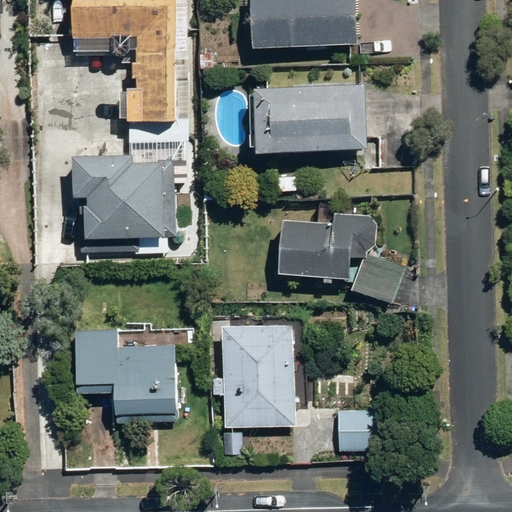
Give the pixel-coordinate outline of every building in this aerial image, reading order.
[(179,0),(78,0),(79,37),(137,37),(137,48),(142,48),(142,62),(139,62),(139,77),(142,77),(142,87),(132,87),(133,120),(181,119),(179,0)] [(361,0),(257,0),(259,47),(364,43),(361,0)] [(370,83),(261,87),(263,152),(372,147),(370,83)] [(139,152),(78,154),(80,196),(94,195),(94,204),(90,204),(91,237),(175,234),(173,160),(139,161),(139,152)] [(356,255),(368,256),(356,289),(395,303),(409,266),(371,253),(371,252),(380,245),(381,223),(374,214),(340,211),(339,221),(289,217),(285,272),(354,278),(356,255)] [(299,323),(228,324),(229,378),(217,378),(217,394),(229,394),(229,427),(301,426),(299,323)] [(182,420),(180,344),(124,346),(124,328),(80,329),(81,391),(121,390),(122,421),(182,420)] [(383,410),(341,410),(340,450),(382,451),(383,410)]
